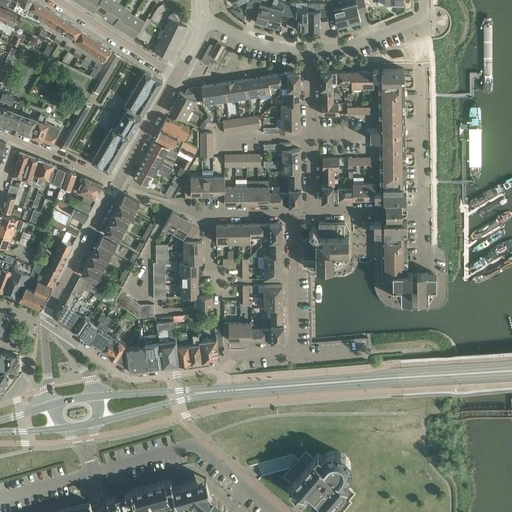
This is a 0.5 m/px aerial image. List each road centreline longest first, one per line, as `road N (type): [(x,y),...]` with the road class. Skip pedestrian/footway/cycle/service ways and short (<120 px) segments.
road 1 (tertiary): [(226,390),(511,370)]
road 2 (residential): [(94,473),(194,445),(272,511)]
road 3 (residential): [(223,369),(128,379),(45,324)]
road 4 (unclassified): [(45,324),(117,183)]
road 5 (unclassified): [(176,78),(54,0)]
road 6 (residential): [(422,210),(421,67)]
road 7 (unclassified): [(293,351),(291,211)]
road 8 (tertiary): [(97,422),(226,390)]
road 9 (tertiary): [(226,390),(97,395)]
road 10 (unclassified): [(117,183),(176,78)]
